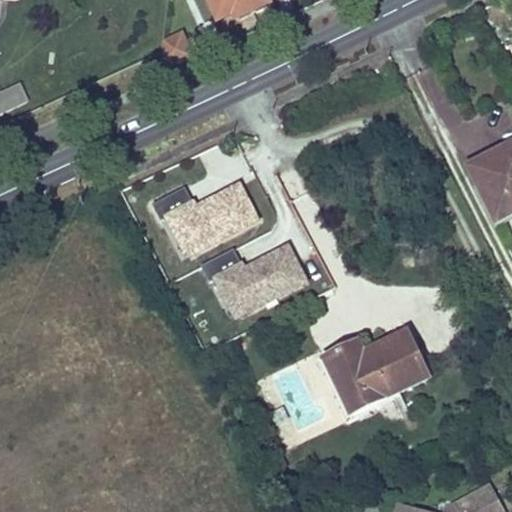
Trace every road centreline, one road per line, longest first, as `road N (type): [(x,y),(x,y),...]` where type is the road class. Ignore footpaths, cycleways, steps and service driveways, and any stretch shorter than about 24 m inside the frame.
road 1 (primary): [(0,188),(381,10)]
road 2 (residential): [(381,10),(511,272)]
road 3 (unknown): [(256,68),(366,309)]
